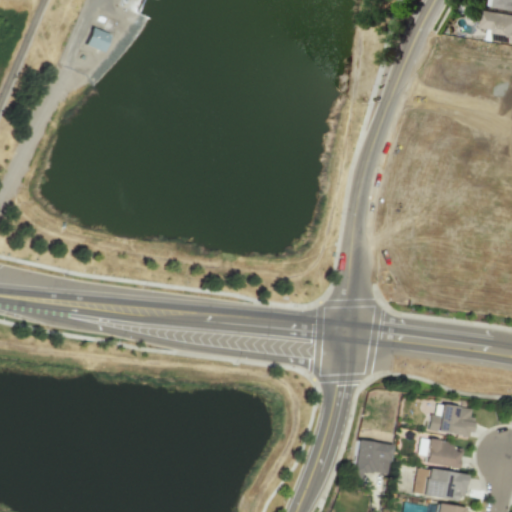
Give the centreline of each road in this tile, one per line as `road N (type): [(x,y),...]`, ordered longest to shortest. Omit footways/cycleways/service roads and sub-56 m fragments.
road 1 (residential): [(390,93),(511,113),(473,244),(455,234),(454,211),(474,107)]
road 2 (tertiary): [(344,337),(133,318),(0,296)]
road 3 (tertiary): [(344,337),(363,163),(417,28)]
road 4 (tertiary): [(344,337),(324,431),(293,511)]
road 5 (tertiary): [(344,337),(511,355)]
